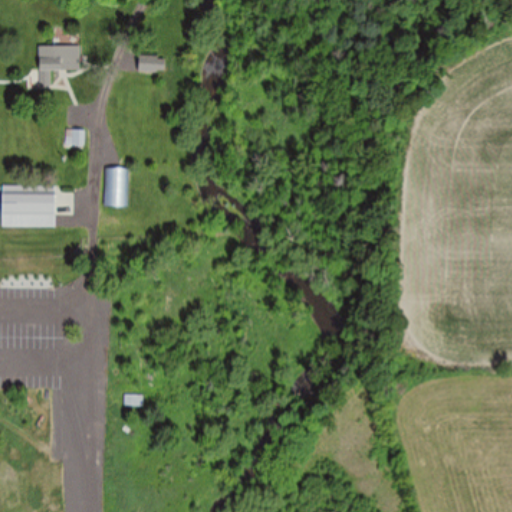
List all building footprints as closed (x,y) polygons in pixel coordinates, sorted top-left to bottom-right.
[(79,70),(79,46),(38,46),(38,86),(51,86),(51,70),(79,70)] [(164,74),(164,57),(138,57),(138,74),(164,74)] [(84,131),(68,131),(68,145),(84,145),(84,131)] [(128,208),(128,168),(106,168),(106,208),(128,208)] [(54,228),(54,192),(2,192),(2,228),(54,228)] [(143,396),(125,396),(125,407),(143,407),(143,396)]
